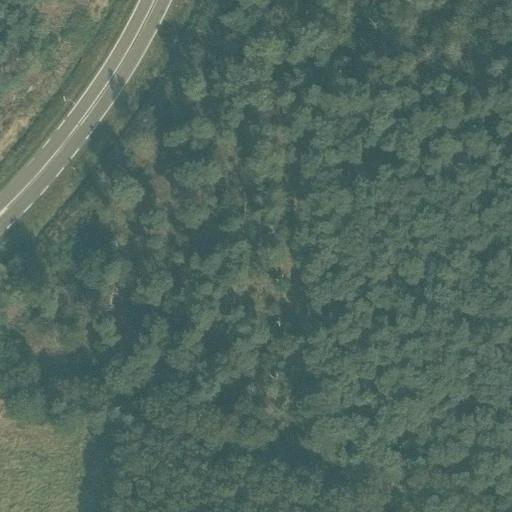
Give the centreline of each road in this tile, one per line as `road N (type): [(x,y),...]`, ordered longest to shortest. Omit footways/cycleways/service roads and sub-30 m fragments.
road 1 (track): [(298,0),(303,462)]
road 2 (secondary): [(0,215),(82,119),(155,0)]
road 3 (track): [(303,462),(494,511)]
